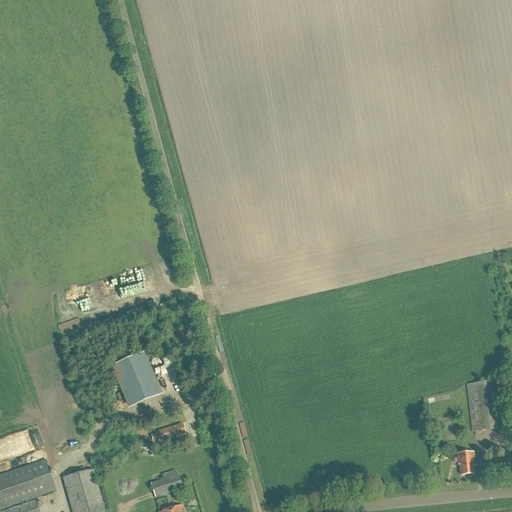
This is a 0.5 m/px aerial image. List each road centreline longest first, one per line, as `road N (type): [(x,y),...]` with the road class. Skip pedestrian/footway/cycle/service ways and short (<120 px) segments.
road 1 (unclassified): [(259,511),(119,0)]
road 2 (unclassified): [(338,511),(511,492)]
